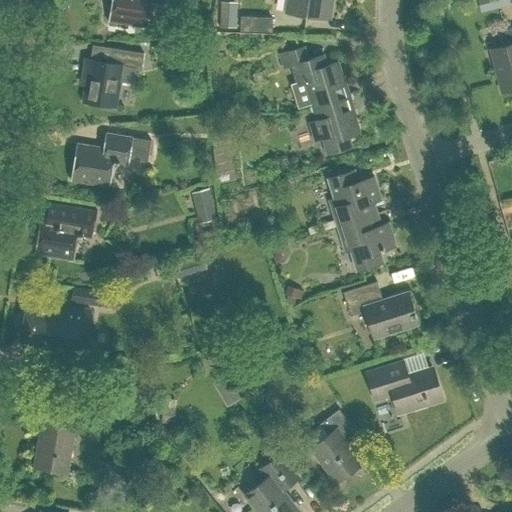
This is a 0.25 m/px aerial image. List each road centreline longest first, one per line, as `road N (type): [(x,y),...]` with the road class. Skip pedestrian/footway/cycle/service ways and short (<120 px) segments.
road 1 (residential): [(420,162),(504,431)]
road 2 (unclassified): [(0,182),(30,0)]
road 3 (residential): [(389,0),(386,39),(420,162)]
road 4 (residential): [(398,511),(504,431)]
